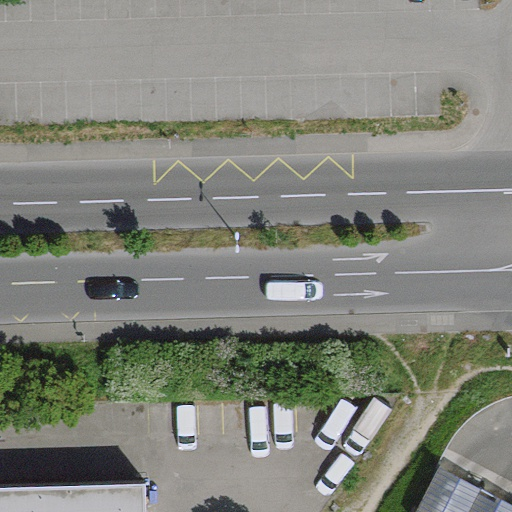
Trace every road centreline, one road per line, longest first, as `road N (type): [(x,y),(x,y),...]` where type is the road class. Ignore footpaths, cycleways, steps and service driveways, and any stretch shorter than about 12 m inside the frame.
road 1 (primary): [(511,184),(0,203)]
road 2 (primary): [(0,285),(511,274)]
